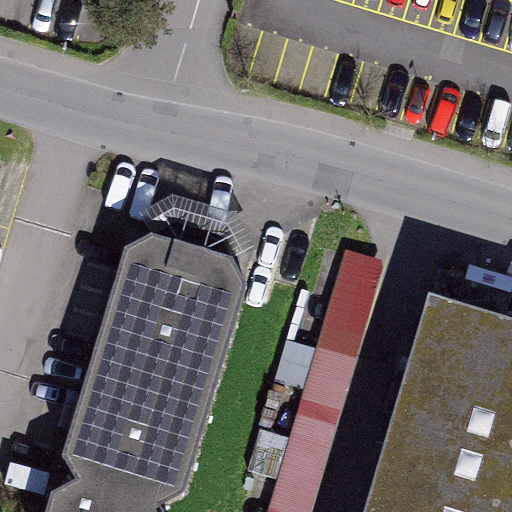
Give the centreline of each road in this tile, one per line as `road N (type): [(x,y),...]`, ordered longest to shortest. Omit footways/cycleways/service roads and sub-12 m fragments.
road 1 (unclassified): [(163,132),(313,159),(511,213)]
road 2 (unclassified): [(0,83),(163,132)]
road 3 (unclassified): [(203,0),(163,132)]
